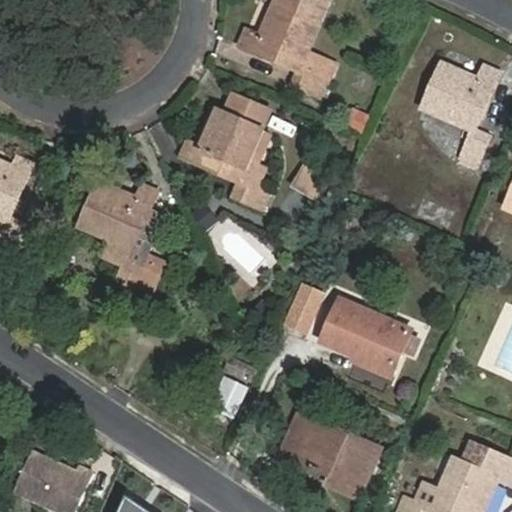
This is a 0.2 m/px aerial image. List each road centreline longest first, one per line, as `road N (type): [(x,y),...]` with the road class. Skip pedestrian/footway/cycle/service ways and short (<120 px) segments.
road 1 (residential): [(249,511),(0,342)]
road 2 (residential): [(0,81),(13,107),(115,112),(172,61),(200,0)]
